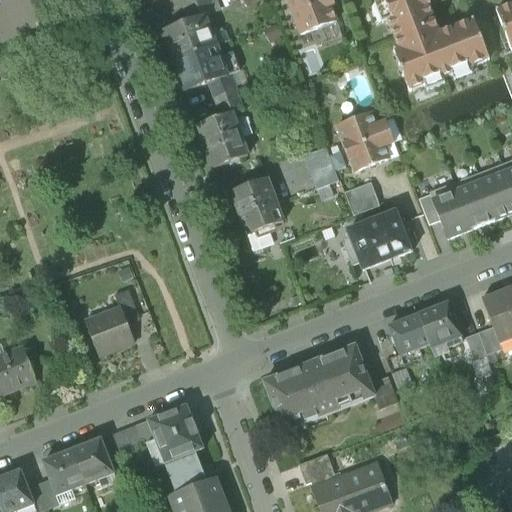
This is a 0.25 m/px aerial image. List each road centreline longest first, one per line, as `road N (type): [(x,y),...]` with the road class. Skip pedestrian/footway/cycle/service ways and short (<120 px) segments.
road 1 (residential): [(103,0),(227,336),(224,369)]
road 2 (residential): [(511,257),(224,369)]
road 3 (residential): [(224,369),(0,456)]
road 4 (residential): [(224,369),(228,409),(266,511)]
